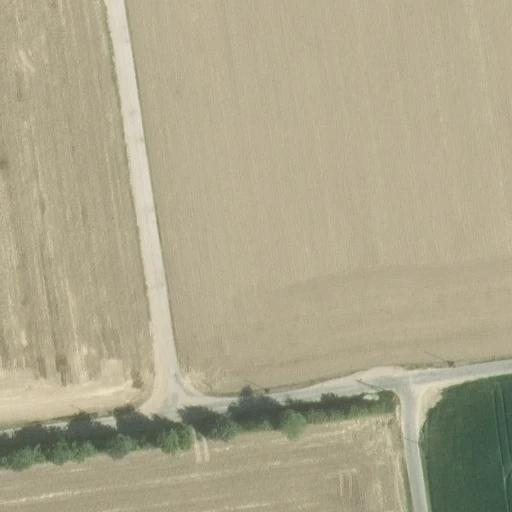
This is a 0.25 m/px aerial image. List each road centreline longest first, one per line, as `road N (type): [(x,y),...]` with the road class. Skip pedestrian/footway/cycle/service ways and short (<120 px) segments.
road 1 (track): [(0,435),(511,366)]
road 2 (track): [(114,0),(176,411)]
road 3 (unclassified): [(402,382),(420,511)]
